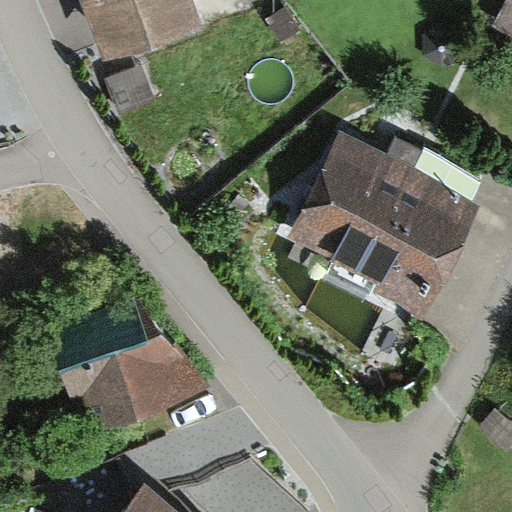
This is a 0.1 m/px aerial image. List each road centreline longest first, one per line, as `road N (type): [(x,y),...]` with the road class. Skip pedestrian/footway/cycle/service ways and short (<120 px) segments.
road 1 (residential): [(78,140),(361,492),(369,511)]
road 2 (residential): [(9,0),(78,140)]
